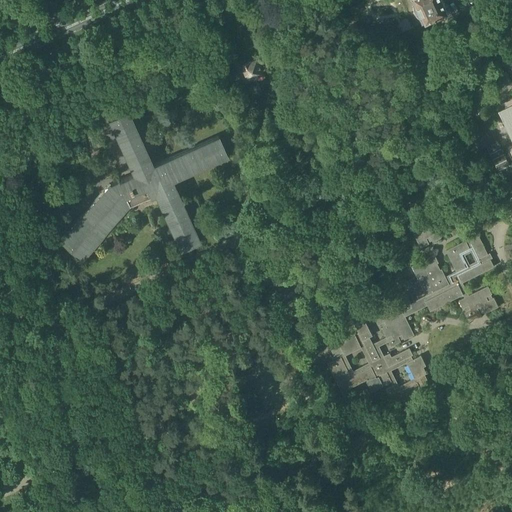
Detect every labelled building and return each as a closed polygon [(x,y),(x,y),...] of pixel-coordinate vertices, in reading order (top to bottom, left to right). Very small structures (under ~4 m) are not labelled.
[(416,0),(418,3),(418,8),(419,11),(422,14),(423,14),(426,21),(434,18),(435,21),(438,20),(439,22),(446,19),(443,14),(449,12),(443,0),(416,0)] [(257,76),(264,73),(258,59),(251,62),(251,61),(243,65),(250,80),(255,77),(256,80),(258,79),(257,76)] [(252,86),(257,97),(261,107),(266,105),(262,95),(264,94),(259,83),(252,86)] [(110,118),(135,173),(111,184),(66,235),(65,234),(61,238),(81,256),(128,203),(130,205),(151,195),(156,193),(181,248),(199,240),(172,179),(226,154),(218,136),(153,165),(129,110),(110,118)] [(504,180),(511,176),(511,162),(510,164),(499,142),(488,147),(488,148),(504,180)] [(413,230),(421,247),(430,243),(429,241),(433,240),(433,241),(442,236),(434,220),(425,224),(426,226),(422,227),(422,226),(413,230)] [(345,337),(346,340),(340,343),(341,345),(332,349),(335,355),(332,356),(334,360),(329,362),(343,391),(363,381),(359,373),(363,371),(372,390),(392,381),(394,385),(387,388),(396,407),(428,391),(424,385),(429,382),(425,373),(427,372),(424,366),(427,364),(422,354),(413,358),(412,355),(414,354),(410,347),(392,356),(390,352),(385,355),(380,346),(389,341),(392,345),(402,340),(401,339),(404,338),(405,339),(415,334),(406,315),(428,304),(431,309),(464,293),(465,297),(459,300),(463,308),(464,307),(466,311),(465,311),(470,320),(482,314),(481,313),(485,311),(486,312),(499,306),(495,296),(493,297),(491,294),(493,293),(489,285),(470,294),(463,281),(495,266),(479,233),(470,238),(471,239),(467,241),(466,240),(447,249),(457,271),(446,276),(442,268),(441,269),(438,262),(439,262),(435,253),(412,265),(427,294),(411,302),(409,298),(374,315),(378,324),(382,323),(383,326),(382,327),(387,336),(374,343),(370,336),(373,335),(365,318),(355,323),(359,332),(356,334),(355,332),(345,337)] [(306,363),(310,361),(303,347),(293,352),(300,366),(306,363)]
